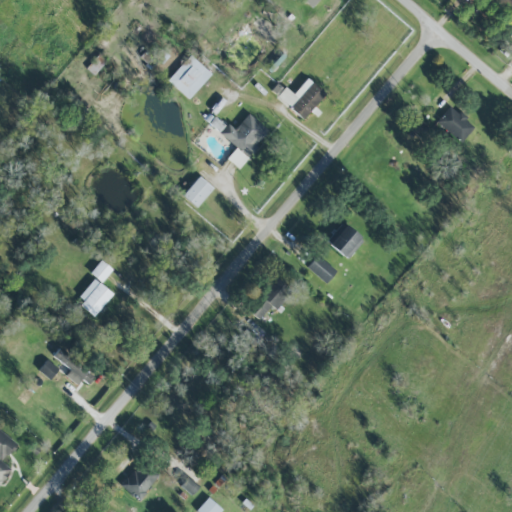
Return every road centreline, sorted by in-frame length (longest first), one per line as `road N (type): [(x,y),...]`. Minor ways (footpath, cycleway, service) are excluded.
road 1 (residential): [(40,511),(432,33)]
road 2 (residential): [(397,0),(511,98)]
